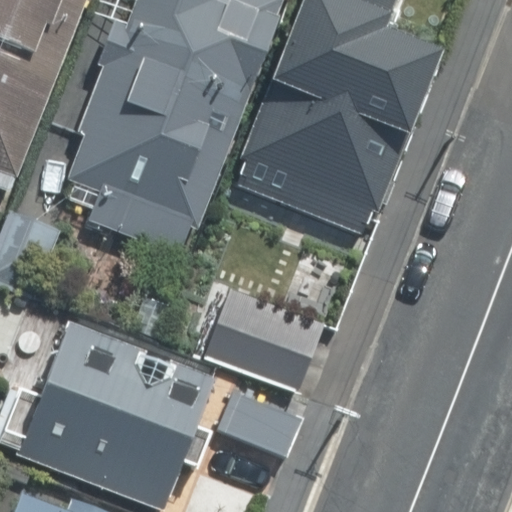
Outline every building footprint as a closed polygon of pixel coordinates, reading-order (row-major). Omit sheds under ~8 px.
[(94,0),(0,0),(0,182),(18,189),(94,0)] [(295,0),(135,0),(122,22),(57,208),(195,255),(295,0)] [(413,0),(309,0),(247,181),(383,235),(452,46),(405,24),(413,0)] [(335,317),(244,285),(219,355),(311,387),(335,317)] [(229,382),(71,320),(23,443),(180,505),(229,382)] [(313,409),(246,385),(232,423),(299,447),(313,409)] [(67,511),(22,495),(14,511),(67,511)]
